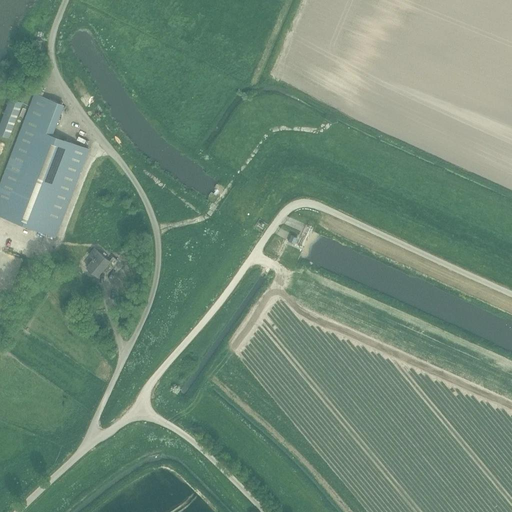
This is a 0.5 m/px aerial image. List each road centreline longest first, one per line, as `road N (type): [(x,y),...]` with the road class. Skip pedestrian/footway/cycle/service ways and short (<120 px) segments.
road 1 (track): [(138,416),(154,377),(292,205),(316,205),(511,294)]
road 2 (unclassified): [(262,511),(171,425),(138,416)]
road 3 (unclassified): [(19,511),(80,452),(138,416)]
